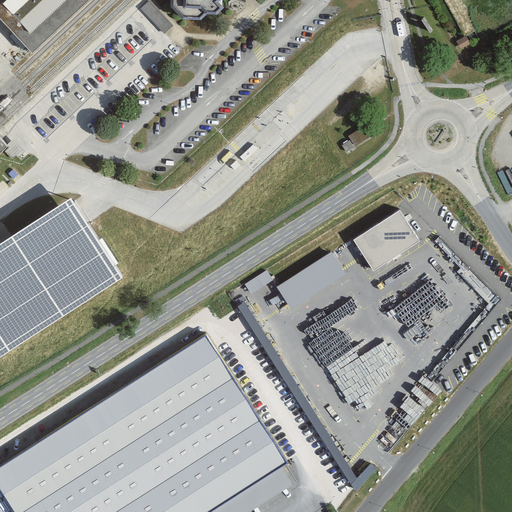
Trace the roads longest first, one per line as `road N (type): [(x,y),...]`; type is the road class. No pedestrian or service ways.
road 1 (secondary): [(414,151),(0,419)]
road 2 (unknown): [(195,217),(363,62),(398,48)]
road 3 (track): [(458,0),(474,45),(470,59),(412,95)]
